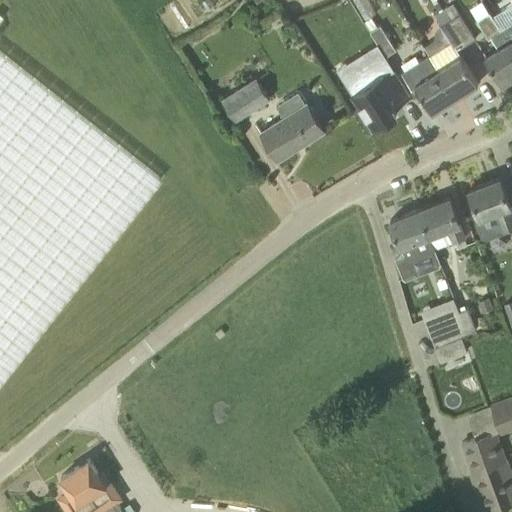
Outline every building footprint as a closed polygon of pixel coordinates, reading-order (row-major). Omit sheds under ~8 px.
[(511,4),(493,16),(511,45),(511,4)] [(511,45),(493,16),(491,12),(477,20),(489,38),(492,37),(499,48),(485,56),(503,84),(511,78),(511,45)] [(467,45),(476,40),(461,13),(451,19),(467,45)] [(428,51),(456,97),(479,83),(459,49),(467,45),(451,19),(441,25),(444,31),(440,35),(439,38),(438,43),(439,45),(428,51)] [(398,51),(382,24),(371,31),(387,57),(398,51)] [(0,380),(160,177),(0,50),(0,380)] [(456,97),(428,51),(428,52),(429,54),(402,71),(411,86),(417,83),(433,112),(456,97)] [(374,128),(397,115),(391,105),(408,95),(392,70),(353,94),(374,128)] [(236,120),(270,99),(257,77),(223,98),(236,120)] [(307,101),(306,102),(284,116),(261,131),(278,159),(325,130),(307,101)] [(488,237),(511,227),(511,206),(500,177),(469,189),(488,237)] [(452,242),(455,240),(456,242),(467,237),(461,222),(450,197),(422,208),(432,235),(447,229),(452,242)] [(390,220),(406,260),(434,249),(429,236),(432,235),(422,208),(390,220)] [(490,297),(479,301),(484,313),(494,308),(490,297)] [(462,335),(477,329),(469,307),(453,313),(462,335)] [(460,354),(467,351),(468,350),(462,335),(453,313),(427,323),(441,361),(460,354)] [(222,331),(215,339),(223,346),(230,339),(222,331)] [(502,430),(511,426),(511,397),(493,404),(502,430)] [(511,472),(511,473),(496,430),(462,443),(472,469),(470,470),(483,508),(511,497),(511,472)] [(99,473),(89,458),(61,477),(71,492),(76,499),(66,506),(69,511),(124,511),(106,483),(110,480),(104,470),(99,473)]
